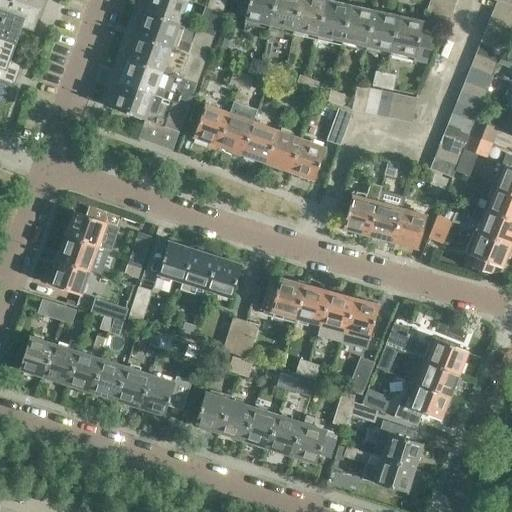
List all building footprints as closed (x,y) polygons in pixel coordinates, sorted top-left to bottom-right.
[(14,0),(0,0),(0,37),(16,43),(23,22),(34,26),(40,9),(14,0)] [(14,0),(40,9),(43,0),(14,0)] [(149,0),(146,9),(181,22),(186,24),(195,0),(193,0),(149,0)] [(193,0),(195,0),(207,5),(222,10),(225,0),(193,0)] [(248,0),(245,20),(270,25),(275,0),(248,0)] [(275,0),(270,25),(294,30),(300,0),(275,0)] [(300,0),(294,30),(318,36),(325,0),(300,0)] [(329,0),(325,0),(318,36),(342,41),(344,33),(350,4),(329,0)] [(439,0),(430,0),(427,10),(434,12),(449,17),(450,17),(454,5),(439,0)] [(511,5),(497,1),(493,10),(511,17),(511,5)] [(344,33),(342,41),(366,47),(369,33),(374,10),(350,4),(344,33)] [(207,5),(198,28),(214,34),(222,10),(207,5)] [(146,9),(137,35),(189,53),(198,28),(181,22),(146,9)] [(369,33),(366,47),(390,52),(394,33),(398,15),(374,10),(369,33)] [(511,17),(493,10),(488,21),(511,30),(511,27),(511,17)] [(434,12),(430,20),(446,26),(449,17),(434,12)] [(394,33),(390,52),(415,58),(428,60),(433,35),(420,32),(423,21),(398,15),(394,33)] [(488,21),(484,32),(507,41),(511,30),(488,21)] [(198,28),(189,53),(205,59),(214,34),(198,28)] [(484,32),(480,42),(503,52),(507,41),(484,32)] [(137,35),(128,58),(180,77),(189,53),(137,35)] [(0,80),(11,84),(14,85),(20,68),(8,64),(16,43),(0,37),(0,80)] [(480,42),(475,53),(498,62),(503,52),(480,42)] [(180,77),(196,83),(205,59),(189,53),(180,77)] [(475,53),(471,64),(494,74),(498,62),(475,53)] [(128,58),(120,82),(172,101),(180,77),(128,58)] [(263,63),(253,59),(248,73),(258,77),(263,63)] [(274,67),(263,63),(258,77),(269,81),(274,67)] [(471,64),(465,79),(488,89),(494,74),(471,64)] [(372,85),(382,87),(385,72),(375,70),(372,85)] [(238,89),(243,75),(232,71),(227,85),(238,89)] [(396,74),(385,72),(382,87),(393,89),(396,74)] [(294,89),(304,92),(309,78),(300,74),(294,89)] [(249,93),(254,79),(243,75),(238,89),(249,93)] [(180,77),(172,101),(188,107),(196,83),(180,77)] [(320,81),(309,78),(304,92),(314,96),(320,81)] [(465,79),(461,90),(484,100),(488,89),(465,79)] [(0,96),(4,98),(3,99),(5,100),(11,84),(0,80),(0,96)] [(120,82),(111,107),(145,119),(138,138),(172,150),(188,107),(172,101),(120,82)] [(357,84),(352,109),(364,111),(369,87),(357,84)] [(286,105),(292,91),(281,87),(276,101),(286,105)] [(369,87),(364,111),(376,114),(381,90),(369,87)] [(330,89),(328,100),(328,101),(343,106),(345,95),(330,89)] [(381,90),(376,114),(388,116),(393,92),(381,90)] [(461,90),(456,102),(479,112),(484,100),(461,90)] [(301,94),(292,91),(286,105),(296,108),(301,94)] [(393,92),(388,116),(399,119),(405,95),(393,92)] [(405,95),(399,119),(411,121),(416,97),(405,95)] [(189,118),(198,122),(193,137),(218,146),(230,111),(196,99),(189,118)] [(456,102),(452,112),(475,122),(476,119),(479,112),(456,102)] [(351,112),(338,108),(326,140),(340,145),(351,112)] [(230,111),(218,146),(241,154),(254,120),(230,111)] [(452,112),(447,124),(470,133),(475,122),(452,112)] [(476,119),(475,122),(470,133),(493,142),(499,128),(476,119)] [(254,120),(241,154),(265,163),(278,129),(254,120)] [(447,124),(443,135),(466,144),(470,133),(447,124)] [(278,129),(265,163),(289,171),(302,137),(278,129)] [(470,133),(466,144),(464,148),(487,157),(493,142),(470,133)] [(443,135),(438,146),(461,155),(464,148),(466,144),(443,135)] [(302,137),(289,171),(314,180),(326,146),(302,137)] [(438,146),(434,157),(457,166),(461,155),(438,146)] [(457,166),(434,157),(429,168),(453,177),(457,166)] [(389,160),(385,174),(394,176),(398,163),(389,160)] [(492,185),(496,186),(511,192),(511,166),(505,163),(505,164),(501,163),(492,185)] [(448,178),(434,172),(430,183),(444,189),(448,178)] [(344,191),(337,209),(347,211),(343,228),(368,235),(380,189),(381,186),(368,183),(364,196),(352,193),(344,191)] [(483,207),(487,208),(511,218),(511,192),(496,186),(492,185),(487,198),(481,195),(480,197),(471,194),(468,201),(483,207)] [(380,189),(368,235),(393,241),(402,207),(404,199),(405,196),(380,189)] [(402,207),(393,241),(418,248),(427,214),(429,205),(404,199),(402,207)] [(455,221),(475,229),(478,230),(511,244),(511,218),(487,208),(483,207),(478,220),(458,212),(455,221)] [(74,210),(66,234),(99,247),(108,222),(74,210)] [(438,214),(428,237),(443,242),(452,220),(438,214)] [(475,229),(465,253),(475,257),(471,267),(492,273),(495,265),(503,268),(511,244),(478,230),(475,229)] [(139,232),(128,264),(141,268),(151,236),(139,232)] [(66,234),(57,258),(91,270),(99,247),(66,234)] [(168,240),(157,274),(182,282),(193,248),(168,240)] [(193,248),(182,282),(180,288),(197,294),(199,287),(206,290),(218,256),(193,248)] [(218,256),(206,290),(232,298),(242,264),(218,256)] [(91,270),(57,258),(48,283),(82,295),(91,270)] [(141,268),(128,264),(125,273),(138,277),(141,268)] [(269,286),(262,309),(270,311),(295,318),(304,283),(280,277),(276,289),(269,286)] [(304,283),(295,318),(319,325),(328,290),(304,283)] [(152,290),(140,286),(138,285),(127,318),(142,323),(152,290)] [(328,290),(319,325),(317,332),(341,339),(343,331),(353,297),(328,290)] [(128,308),(95,297),(90,311),(103,315),(114,318),(124,321),(128,308)] [(353,297),(343,331),(341,339),(352,342),(368,347),(370,339),(374,323),(376,323),(378,318),(375,317),(379,304),(353,297)] [(42,298),(37,312),(61,320),(65,306),(42,298)] [(76,309),(65,306),(61,320),(72,323),(76,309)] [(114,318),(103,315),(100,328),(110,332),(114,318)] [(226,336),(224,345),(237,349),(246,320),(233,316),(226,336)] [(124,321),(114,318),(110,332),(120,335),(124,321)] [(246,320),(237,349),(250,352),(251,348),(259,324),(246,320)] [(394,321),(385,343),(396,348),(397,348),(423,359),(460,374),(469,350),(435,337),(434,337),(432,336),(429,344),(409,336),(410,334),(407,332),(409,328),(394,321)] [(194,325),(184,322),(180,335),(190,338),(194,325)] [(164,331),(153,328),(149,341),(160,345),(164,331)] [(174,335),(164,331),(160,345),(169,348),(174,335)] [(54,342),(30,334),(19,369),(43,376),(54,342)] [(78,350),(67,384),(91,392),(102,357),(108,338),(97,334),(91,354),(78,350)] [(54,342),(43,376),(67,384),(78,350),(77,349),(80,342),(70,338),(68,346),(54,342)] [(397,348),(396,348),(385,343),(379,360),(391,364),(397,348)] [(198,349),(185,345),(177,372),(190,377),(198,349)] [(242,357),(232,354),(228,367),(238,370),(242,357)] [(310,359),(300,356),(296,369),(306,372),(310,359)] [(375,362),(363,357),(361,356),(348,390),(362,394),(375,362)] [(102,357),(91,392),(116,399),(126,365),(102,357)] [(252,360),(242,357),(238,370),(248,374),(252,360)] [(320,362),(310,359),(306,372),(316,376),(320,362)] [(423,359),(414,381),(451,395),(460,374),(423,359)] [(126,365),(116,399),(140,407),(151,373),(126,365)] [(290,372),(280,369),(276,382),(287,386),(290,372)] [(301,376),(290,372),(287,386),(296,389),(301,376)] [(151,373),(140,407),(165,415),(175,380),(151,373)] [(404,405),(407,406),(441,420),(451,395),(414,381),(404,405)] [(362,402),(378,410),(385,412),(390,397),(367,388),(361,402),(362,402)] [(229,397),(205,390),(195,424),(219,432),(229,397)] [(345,426),(349,413),(353,401),(355,395),(342,391),(332,422),(345,426)] [(229,397),(219,432),(243,440),(254,405),(229,397)] [(378,410),(353,401),(349,413),(374,422),(378,410)] [(254,405),(243,440),(267,447),(278,413),(254,405)] [(278,413),(267,447),(291,455),(302,420),(278,413)] [(302,420),(291,455),(316,463),(319,453),(331,457),(338,432),(323,427),(324,425),(315,421),(316,417),(306,414),(304,421),(302,420)] [(389,432),(381,455),(416,466),(423,443),(389,432)] [(343,455),(367,463),(362,478),(373,481),(408,492),(416,466),(381,455),(369,452),(346,445),(343,455)]
